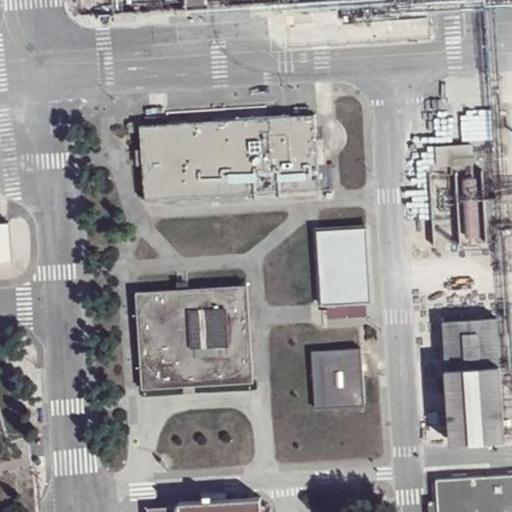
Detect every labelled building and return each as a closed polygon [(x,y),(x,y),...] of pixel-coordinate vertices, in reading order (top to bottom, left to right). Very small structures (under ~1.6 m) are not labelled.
[(187,9),(208,8),(208,6),(207,0),(186,0),(187,8),(187,9)] [(145,196),(320,187),(319,162),(317,147),(316,126),(314,112),(141,123),(145,196)] [(438,165),(475,164),(474,144),(437,146),(438,165)] [(319,162),(320,187),(335,186),(334,161),(319,162)] [(0,262),(12,262),(9,221),(0,222),(0,262)] [(321,304),(372,301),(367,226),(317,228),(321,304)] [(142,387),(254,381),(248,284),(187,286),(180,287),(137,290),(142,387)] [(452,443),(506,439),(502,366),(501,363),(498,318),(444,322),(446,366),(446,369),(452,443)] [(362,348),(313,350),(316,408),(366,405),(362,348)] [(511,511),(511,473),(437,478),(439,511),(511,511)] [(262,511),(262,497),(180,499),(181,511),(262,511)]
